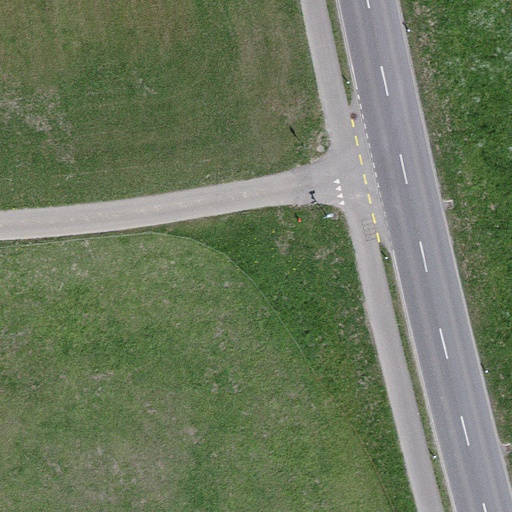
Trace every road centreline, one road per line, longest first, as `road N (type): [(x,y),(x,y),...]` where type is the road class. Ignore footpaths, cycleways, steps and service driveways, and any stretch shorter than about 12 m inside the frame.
road 1 (secondary): [(368,0),(485,511)]
road 2 (track): [(401,162),(92,221),(0,227)]
